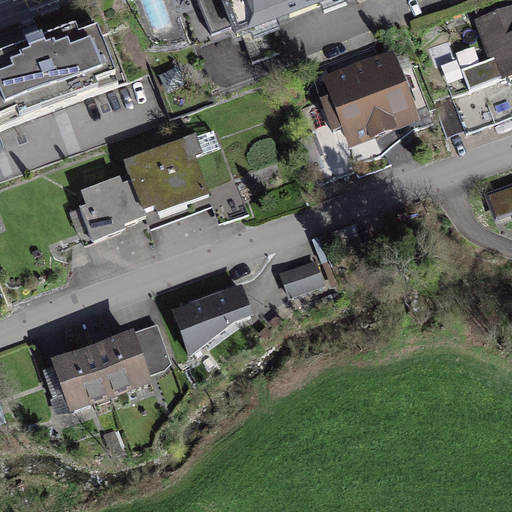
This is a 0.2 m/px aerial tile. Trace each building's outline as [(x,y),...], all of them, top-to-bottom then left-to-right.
[(367,0),(195,0),(212,47),(235,39),(238,48),(368,2),(367,0)] [(511,14),(473,29),(488,70),(460,80),(470,105),(511,88),(511,14)] [(0,139),(119,95),(93,27),(0,60),(0,139)] [(394,65),(323,91),(349,162),(420,136),(394,65)] [(89,221),(82,223),(92,252),(151,231),(154,239),(208,219),(215,239),(251,226),(244,206),(281,192),(259,133),(218,148),(216,141),(120,176),(126,192),(84,207),(89,221)] [(511,195),(486,204),(495,231),(511,225),(511,195)] [(318,271),(280,282),(287,306),(325,295),(318,271)] [(244,298),(173,320),(188,366),(230,338),(254,330),(244,298)] [(156,335),(51,372),(69,424),(150,395),(147,387),(160,382),(170,372),(156,335)]
